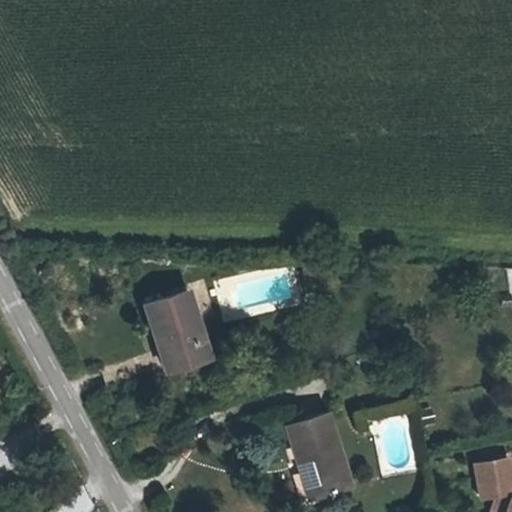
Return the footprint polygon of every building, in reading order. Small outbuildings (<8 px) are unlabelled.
[(145,303),(169,368),(210,353),(185,288),(145,303)] [(298,465),(309,502),(343,493),(321,420),(280,431),(291,467),(298,465)] [(469,493),(487,490),(498,487),(502,486),(496,456),(464,461),(469,493)] [(302,504),(309,502),(298,465),(291,467),(302,504)] [(499,495),(498,487),(487,490),(485,497),(499,495)] [(511,511),(511,498),(499,495),(485,497),(481,510),(487,511),(511,511)]
